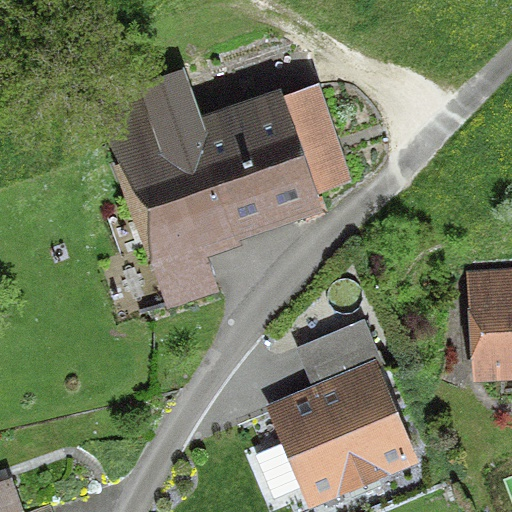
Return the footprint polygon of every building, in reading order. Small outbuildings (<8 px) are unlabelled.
[(176,73),(92,102),(142,246),(117,255),(137,315),(212,290),(194,239),(296,203),(301,217),(320,211),(313,190),(343,180),(338,167),(310,86),(281,96),(273,99),(280,115),(198,142),(176,73)] [(470,296),(488,295),(493,373),(511,371),(511,276),(469,279),(470,296)] [(360,321),(337,331),(344,348),(367,338),(360,321)] [(272,412),(308,499),(406,458),(369,370),(272,412)] [(0,511),(16,511),(6,482),(0,484),(0,511)]
